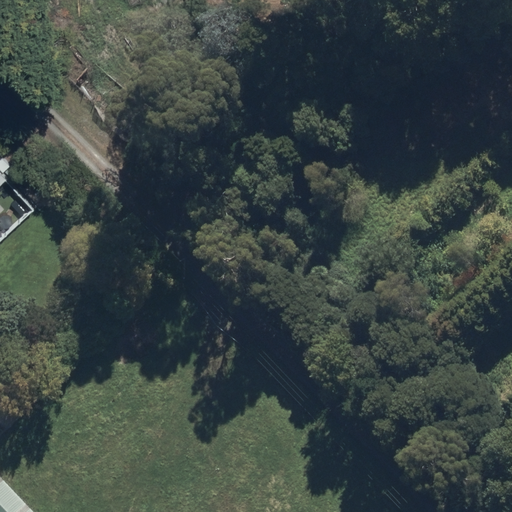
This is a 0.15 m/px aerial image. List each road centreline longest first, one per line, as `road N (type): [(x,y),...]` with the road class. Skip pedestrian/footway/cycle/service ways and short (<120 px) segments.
road 1 (track): [(0,63),(437,511)]
road 2 (track): [(209,284),(60,511)]
